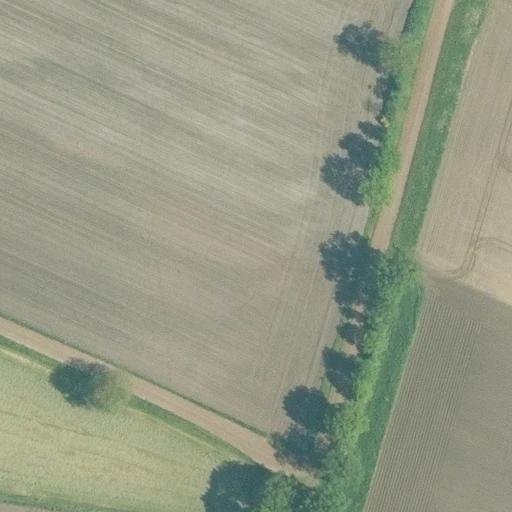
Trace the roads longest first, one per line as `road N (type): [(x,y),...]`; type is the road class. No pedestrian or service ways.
road 1 (track): [(449,0),(314,476)]
road 2 (track): [(0,328),(314,476)]
